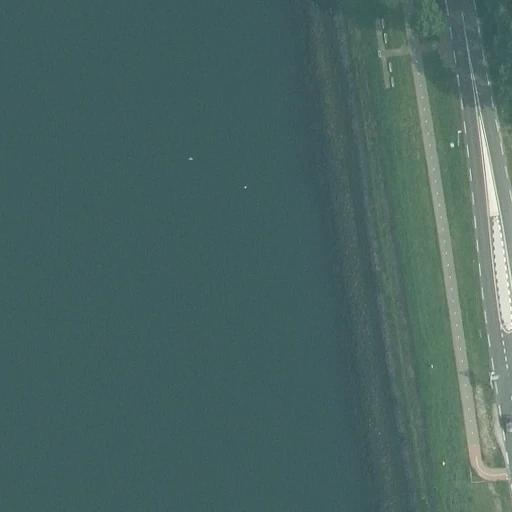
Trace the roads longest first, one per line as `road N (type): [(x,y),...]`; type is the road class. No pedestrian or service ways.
road 1 (secondary): [(486,173),(483,223),(501,373)]
road 2 (secondary): [(486,173),(458,0)]
